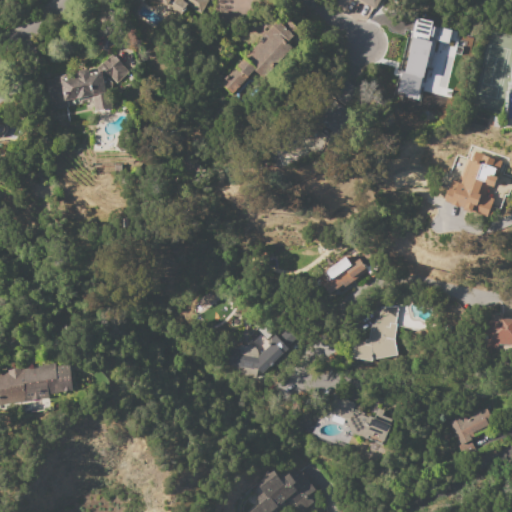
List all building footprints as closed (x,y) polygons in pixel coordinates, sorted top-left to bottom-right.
[(181,16),(171,11),(169,13),(166,13),(163,11),(162,8),(163,6),(155,2),(155,0),(207,0),(200,14),(186,6),(181,16)] [(379,0),(375,8),(360,0),(379,0)] [(262,78),(254,70),(231,95),(220,84),(257,44),(255,42),(261,36),(248,24),(258,14),(271,26),(276,20),(296,38),(289,45),(292,47),(262,78)] [(414,18),(451,26),(447,46),(429,42),(416,97),(396,92),(414,18)] [(110,79),(112,89),(108,90),(111,108),(93,111),(91,95),(66,100),(67,107),(51,110),(46,81),(52,80),(52,78),(64,76),(64,77),(75,76),(74,72),(96,68),(111,54),(127,73),(115,82),(111,77),(110,79)] [(358,90),(341,79),(330,96),(347,107),(358,90)] [(442,203),(488,216),(493,198),(483,196),(486,185),(492,187),(500,160),(469,151),(460,183),(449,180),(442,203)] [(319,286),(330,279),(325,272),(346,257),(351,264),(360,258),(370,274),(330,302),(319,286)] [(368,340),(370,324),(373,324),(374,319),(377,320),(379,307),(395,306),(392,324),(396,324),(394,336),(397,355),(371,360),(369,346),(363,344),(364,340),(368,340)] [(486,322),(498,322),(499,318),(511,318),(511,345),(498,345),(498,351),(485,350),(486,322)] [(247,347),(248,345),(251,346),(253,347),(255,349),(257,351),(257,353),(258,356),(268,346),(266,344),(274,336),(278,340),(283,336),(289,342),(286,345),(288,348),(273,362),(274,363),(270,367),(269,366),(260,374),(250,363),(241,361),(237,355),(239,345),(247,347)] [(0,372),(6,372),(6,369),(20,368),(20,369),(34,368),(34,366),(54,364),(54,366),(69,365),(72,390),(59,391),(59,393),(8,399),(8,397),(0,398),(0,372)] [(381,446),(350,433),(345,420),(330,414),(333,409),(326,407),(331,396),(337,399),(337,397),(354,404),(352,409),(364,414),(363,416),(368,418),(368,416),(373,418),(376,409),(383,412),(381,416),(389,419),(387,424),(390,425),(381,446)] [(485,408),(493,420),(471,434),(473,439),(460,445),(448,422),(462,415),(464,420),(485,408)] [(280,479),(290,472),(291,474),(299,468),(310,482),(301,489),(313,504),(304,511),(302,511),(291,497),(272,511),(248,511),(247,510),(257,501),(256,499),(264,493),(259,487),(276,474),(280,479)]
